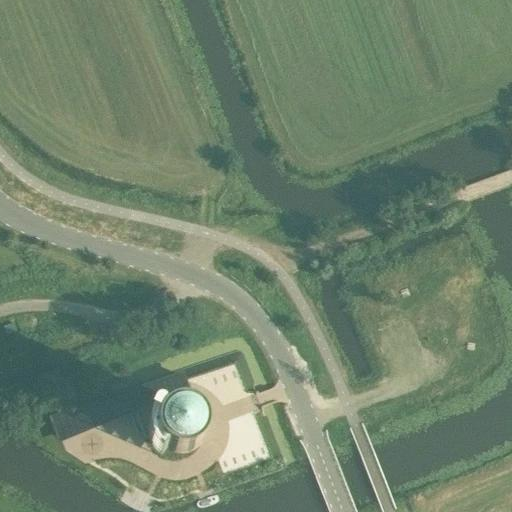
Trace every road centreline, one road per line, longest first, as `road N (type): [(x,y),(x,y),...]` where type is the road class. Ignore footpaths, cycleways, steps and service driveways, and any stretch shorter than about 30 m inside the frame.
road 1 (unclassified): [(340,511),(263,326),(228,292),(55,235),(0,207)]
road 2 (track): [(511,178),(274,267)]
road 3 (track): [(0,371),(123,319)]
road 4 (track): [(203,232),(190,274),(158,310),(123,319)]
road 5 (track): [(123,319),(39,305),(0,310)]
